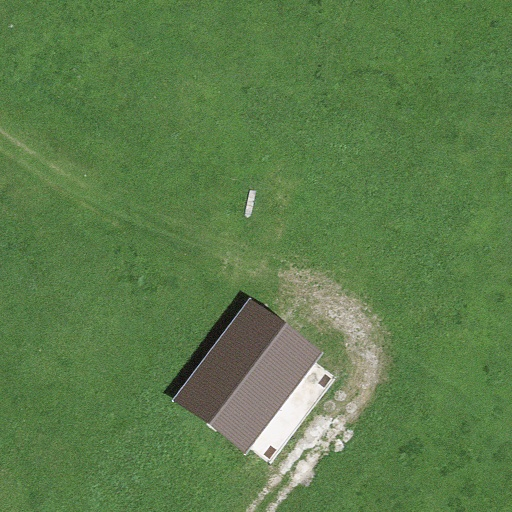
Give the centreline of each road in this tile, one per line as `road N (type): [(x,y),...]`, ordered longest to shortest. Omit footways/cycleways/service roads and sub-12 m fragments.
road 1 (track): [(337,348),(263,289),(43,171),(0,139)]
road 2 (track): [(261,511),(307,449),(337,388),(337,348)]
